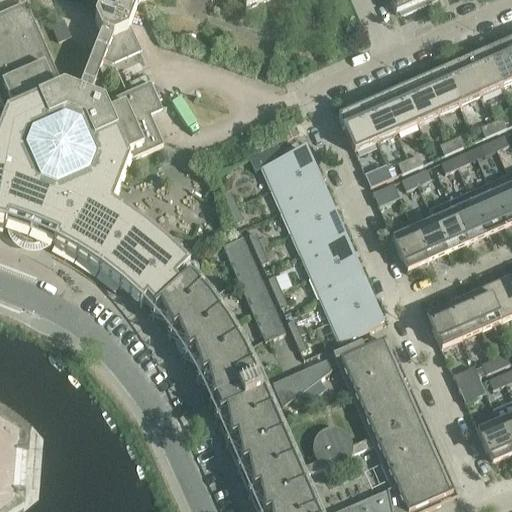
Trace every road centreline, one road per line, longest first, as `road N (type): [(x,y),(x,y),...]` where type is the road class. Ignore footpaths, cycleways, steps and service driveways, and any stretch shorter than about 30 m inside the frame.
road 1 (residential): [(400,305),(311,95),(390,58)]
road 2 (residential): [(201,511),(153,409),(99,342),(0,286)]
road 3 (residential): [(487,510),(400,305)]
road 4 (unknown): [(311,95),(180,142)]
road 5 (residential): [(390,58),(511,4)]
road 6 (residential): [(400,305),(511,257)]
